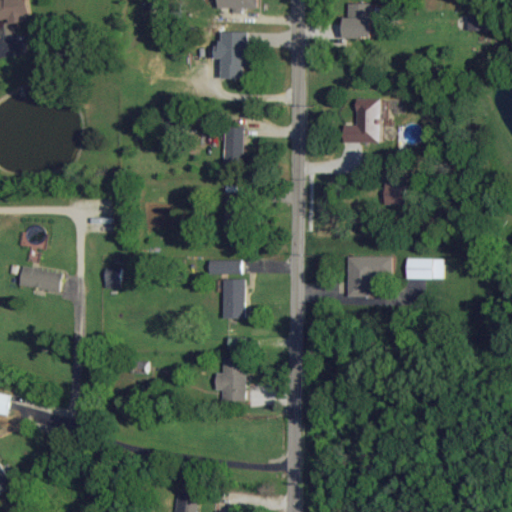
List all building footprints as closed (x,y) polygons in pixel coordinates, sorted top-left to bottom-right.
[(0,0),(2,19),(11,18),(12,23),(32,21),(30,0),(0,0)] [(263,0),(222,0),(222,7),(263,8),(263,0)] [(375,38),(375,3),(352,2),(352,17),(347,16),(347,38),(375,38)] [(472,30),(490,30),(491,8),(472,8),(472,30)] [(251,31),(225,31),(225,43),(218,42),(218,58),(225,58),(225,78),(247,78),(247,66),(251,66),(251,31)] [(384,142),(384,98),(360,98),(360,125),(347,125),(348,143),(384,142)] [(184,110),(167,111),(168,132),(184,132),(184,110)] [(247,126),(228,126),(228,160),(247,160),(247,126)] [(389,205),(409,204),(409,183),(388,183),(389,205)] [(247,235),(248,194),(230,193),(228,235),(247,235)] [(351,256),(352,296),(379,296),(379,275),(395,275),(395,256),(351,256)] [(448,278),(447,258),(410,259),(411,279),(448,278)] [(213,274),(245,273),(245,260),(213,260),(213,274)] [(62,292),(66,273),(27,265),(23,284),(62,292)] [(124,288),(124,268),(109,268),(109,288),(124,288)] [(227,279),(228,318),(249,318),(248,279),(227,279)] [(232,337),(232,350),(261,349),(261,336),(232,337)] [(220,390),(226,390),(226,401),(249,401),(249,358),(227,358),(227,372),(220,372),(220,390)] [(152,365),(126,365),(125,391),(151,391),(152,365)] [(14,395),(0,392),(0,413),(10,416),(14,395)] [(0,494),(16,485),(0,458),(0,494)] [(178,511),(199,511),(203,492),(183,489),(178,511)]
